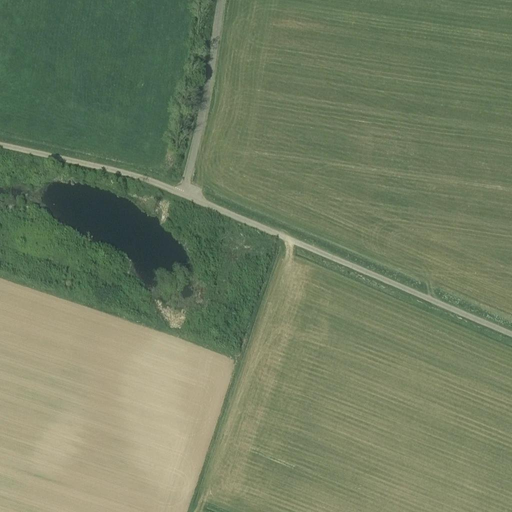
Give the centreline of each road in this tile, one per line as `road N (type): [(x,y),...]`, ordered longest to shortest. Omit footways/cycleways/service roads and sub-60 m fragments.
road 1 (unclassified): [(511,332),(182,194)]
road 2 (unclassified): [(0,144),(182,194)]
